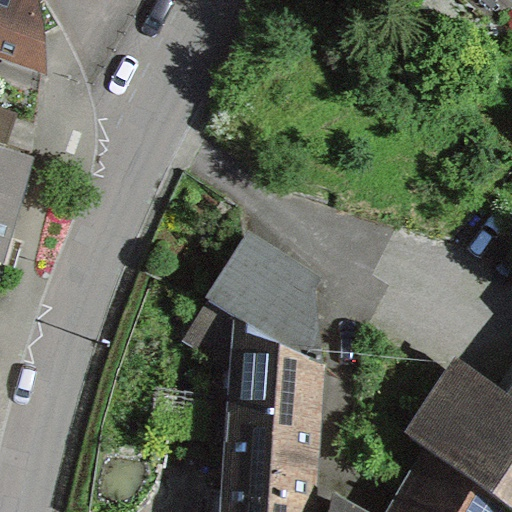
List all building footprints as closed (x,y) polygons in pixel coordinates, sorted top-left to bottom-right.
[(0,0),(0,56),(44,71),(38,0),(0,0)] [(0,109),(0,142),(6,144),(15,114),(0,109)] [(0,150),(0,266),(1,267),(32,160),(0,150)] [(244,244),(209,303),(298,357),(322,364),(315,290),(244,244)] [(187,338),(239,367),(236,412),(318,418),(322,364),(298,357),(209,303),(187,338)] [(458,365),(409,436),(444,462),(459,474),(510,404),(458,365)] [(511,511),(511,405),(510,404),(459,474),(510,511),(511,511)] [(210,490),(204,511),(310,511),(318,418),(236,412),(232,492),(210,490)] [(370,440),(429,484),(444,462),(409,436),(385,419),(370,440)] [(429,484),(412,511),(354,511),(333,500),(329,511),(510,511),(459,474),(444,462),(429,484)]
